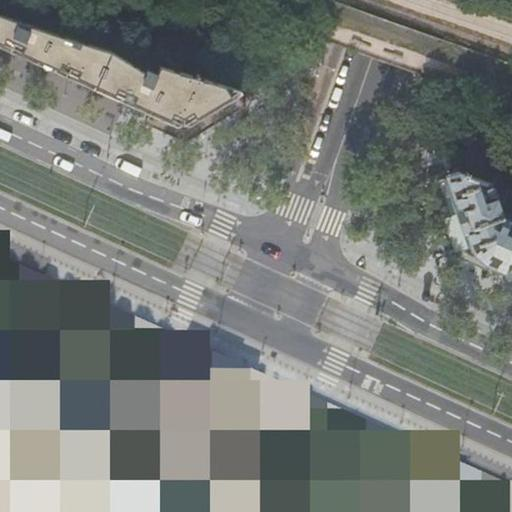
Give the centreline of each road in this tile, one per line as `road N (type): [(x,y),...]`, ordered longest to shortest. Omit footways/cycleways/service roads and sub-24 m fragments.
road 1 (primary): [(301,254),(0,125)]
road 2 (primary): [(0,208),(275,332)]
road 3 (secondary): [(389,0),(301,254)]
road 4 (primary): [(275,332),(511,441)]
road 5 (primary): [(511,362),(301,254)]
